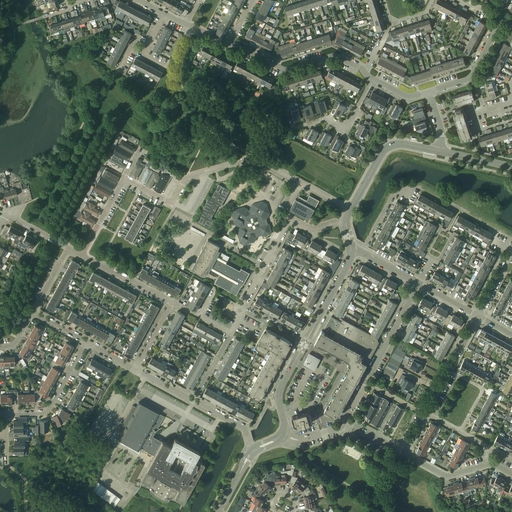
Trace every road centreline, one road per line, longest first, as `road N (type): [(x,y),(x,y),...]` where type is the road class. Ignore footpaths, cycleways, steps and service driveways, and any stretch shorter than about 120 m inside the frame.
road 1 (residential): [(350,209),(250,158),(186,177),(172,202),(123,181),(98,223)]
road 2 (tertiary): [(282,433),(280,388),(352,251)]
road 3 (residential): [(136,368),(170,301),(67,248)]
road 4 (residential): [(344,421),(418,284)]
road 5 (residential): [(404,453),(478,316)]
road 6 (residential): [(364,73),(338,56),(281,68),(229,43)]
road 7 (tertiary): [(350,209),(389,145),(439,151)]
road 8 (residential): [(5,414),(47,412),(86,341)]
